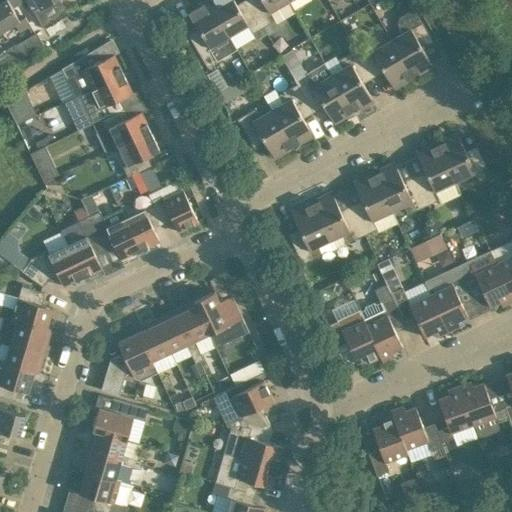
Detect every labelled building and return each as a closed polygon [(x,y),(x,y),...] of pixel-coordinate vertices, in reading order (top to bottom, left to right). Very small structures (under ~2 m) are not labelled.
[(21,0),(1,0),(0,1),(0,31),(15,23),(20,31),(30,24),(25,16),(19,19),(12,7),(22,1),(21,0)] [(21,0),(22,1),(24,0),(35,0),(40,7),(34,10),(44,26),(68,12),(60,0),(21,0)] [(187,33),(206,65),(207,66),(226,55),(218,42),(229,35),(208,0),(203,0),(188,9),(198,26),(187,33)] [(234,0),(208,0),(229,35),(248,24),(252,33),(264,26),(248,0),(243,0),(237,4),(234,0)] [(248,0),(264,26),(275,19),(277,22),(295,11),(289,0),(288,0),(248,0)] [(403,32),(391,39),(413,76),(433,65),(423,48),(433,41),(414,8),(402,15),(398,23),(403,32)] [(413,76),(391,39),(373,49),(368,41),(357,48),(373,76),(384,70),(394,88),(413,76)] [(0,52),(0,70),(19,59),(12,46),(0,52)] [(68,77),(82,69),(91,88),(123,73),(114,53),(102,60),(96,48),(62,67),(68,77)] [(338,59),(343,67),(332,74),(354,111),(373,100),(363,82),(373,76),(357,48),(338,59)] [(297,83),(314,111),(324,105),(334,123),(354,111),(332,73),(324,61),(306,72),(305,71),(294,78),(297,83)] [(91,88),(80,93),(90,113),(96,109),(100,118),(124,107),(120,98),(132,92),(123,73),(91,88)] [(283,102),(272,108),(294,146),(313,135),(303,117),(314,111),(297,83),(278,94),(283,102)] [(236,96),(230,85),(219,91),(226,102),(236,96)] [(6,101),(17,123),(37,114),(25,90),(7,100),(6,101)] [(100,118),(100,119),(105,128),(109,126),(118,145),(150,130),(141,111),(129,117),(124,107),(100,118)] [(294,146),(272,108),(261,115),(256,107),(237,118),(254,146),(264,140),(274,158),(294,146)] [(128,176),(132,174),(140,170),(151,165),(147,155),(159,149),(150,130),(118,145),(127,164),(123,166),(128,176)] [(457,132),(436,141),(455,181),(474,172),(478,180),(490,174),(476,145),(465,150),(457,132)] [(414,174),(427,204),(440,198),(436,191),(455,182),(455,181),(436,141),(416,151),(425,169),(414,174)] [(31,152),(36,164),(51,157),(45,145),(44,146),(31,152)] [(394,161),(374,171),(392,210),(404,205),(408,213),(427,204),(414,174),(403,179),(394,161)] [(152,166),(140,171),(149,189),(149,191),(161,186),(152,166)] [(140,170),(132,174),(140,193),(149,189),(140,171),(140,170)] [(351,204),(365,233),(377,228),(373,219),(392,210),(374,171),(353,180),(362,199),(351,204)] [(162,194),(152,199),(153,202),(163,223),(173,218),(179,231),(198,221),(183,189),(163,198),(162,194)] [(331,191),(311,200),(330,240),(334,248),(365,233),(351,204),(340,209),(331,191)] [(153,202),(152,199),(148,197),(145,195),(142,195),(139,195),(136,197),(134,200),(133,203),(133,205),(134,208),(135,211),(125,216),(140,249),(159,240),(153,227),(163,223),(153,202)] [(302,263),(322,254),(318,245),(330,240),(311,200),(291,210),(299,228),(288,233),(302,263)] [(140,249),(125,216),(121,208),(103,217),(99,209),(89,214),(101,241),(106,250),(115,245),(121,258),(140,249)] [(89,214),(77,220),(85,235),(67,243),(83,276),(102,267),(96,254),(106,250),(101,241),(89,214)] [(474,218),(457,226),(462,236),(479,228),(474,218)] [(0,253),(6,258),(18,249),(18,239),(8,230),(0,239),(0,253)] [(439,233),(410,247),(416,261),(446,247),(439,233)] [(511,239),(511,240),(490,250),(511,296),(511,239)] [(30,258),(21,269),(43,286),(49,276),(58,272),(64,285),(83,276),(67,243),(49,252),(48,249),(30,258)] [(511,296),(490,250),(457,265),(469,290),(480,285),(490,305),(500,300),(502,305),(511,300),(511,296)] [(451,283),(431,293),(448,330),(459,325),(457,320),(468,315),(458,295),(469,290),(457,265),(445,270),(451,283)] [(384,277),(386,282),(390,292),(403,286),(396,271),(384,277)] [(364,309),(360,310),(383,361),(394,355),(392,351),(403,346),(393,326),(404,321),(386,282),(374,288),(380,301),(377,303),(374,301),(365,305),(364,309)] [(22,285),(15,307),(0,303),(0,315),(4,317),(16,320),(17,319),(51,329),(47,327),(53,306),(41,303),(45,292),(22,285)] [(403,286),(390,292),(404,321),(415,316),(424,336),(435,331),(437,335),(448,330),(431,293),(410,302),(408,297),(403,286)] [(249,330),(232,294),(219,300),(215,290),(195,299),(210,332),(212,331),(219,345),(249,330)] [(210,332),(195,299),(175,309),(199,360),(203,358),(195,339),(210,332)] [(348,342),(357,361),(367,357),(370,361),(380,356),(383,361),(360,310),(359,308),(337,318),(337,320),(327,325),(337,347),(348,342)] [(175,309),(156,318),(171,350),(186,343),(195,362),(199,360),(175,309)] [(51,329),(17,319),(16,320),(4,317),(0,331),(0,336),(1,337),(11,340),(45,350),(51,329)] [(142,329),(138,331),(151,360),(152,359),(171,350),(156,318),(140,325),(142,329)] [(151,360),(138,331),(118,341),(123,352),(110,358),(101,388),(119,393),(125,374),(132,371),(135,377),(140,380),(158,372),(152,359),(151,360)] [(45,350),(11,340),(9,344),(5,359),(5,361),(39,371),(45,350)] [(0,395),(14,399),(17,387),(28,391),(34,370),(39,371),(5,361),(5,359),(0,358),(0,395)] [(196,376),(205,371),(200,361),(191,366),(196,376)] [(246,378),(241,367),(230,372),(235,383),(246,378)] [(219,379),(224,390),(232,385),(227,375),(219,379)] [(230,426),(229,423),(273,429),(260,406),(273,400),(264,380),(245,389),(242,382),(214,395),(228,426),(230,426)] [(471,380),(459,384),(473,423),(494,415),(497,421),(509,416),(505,405),(494,409),(483,381),(473,385),(471,380)] [(454,437),(452,431),(473,423),(459,384),(447,389),(449,394),(438,398),(449,426),(438,430),(435,422),(443,445),(442,441),(454,437)] [(192,395),(182,400),(185,408),(196,403),(192,395)] [(99,406),(93,427),(127,438),(134,416),(144,419),(148,406),(114,396),(110,409),(99,406)] [(403,405),(391,409),(407,453),(408,452),(406,448),(427,440),(430,449),(443,445),(435,422),(423,426),(416,406),(405,410),(403,405)] [(0,430),(19,436),(25,414),(0,406),(0,430)] [(407,453),(391,409),(393,414),(381,418),(383,423),(372,427),(380,448),(369,452),(377,474),(389,470),(386,460),(407,453)] [(184,433),(185,431),(188,419),(176,415),(172,429),(184,433)] [(243,456),(277,466),(283,446),(269,442),(273,429),(229,423),(230,426),(234,427),(227,452),(242,456),(243,456)] [(142,442),(127,438),(93,427),(87,448),(141,464),(142,460),(137,458),(142,442)] [(87,448),(81,468),(128,483),(133,466),(140,468),(141,464),(87,448)] [(180,453),(179,452),(169,449),(164,465),(175,468),(176,468),(180,453)] [(227,452),(223,451),(215,481),(223,483),(230,485),(255,493),(258,482),(271,486),(277,466),(243,456),(242,456),(227,452)] [(181,470),(191,473),(194,464),(184,461),(181,470)] [(91,495),(87,506),(107,511),(124,511),(127,503),(133,484),(128,483),(81,468),(81,470),(85,471),(79,492),(91,495)] [(230,485),(223,483),(220,494),(231,497),(226,511),(263,511),(265,507),(252,503),(255,493),(230,485)]
